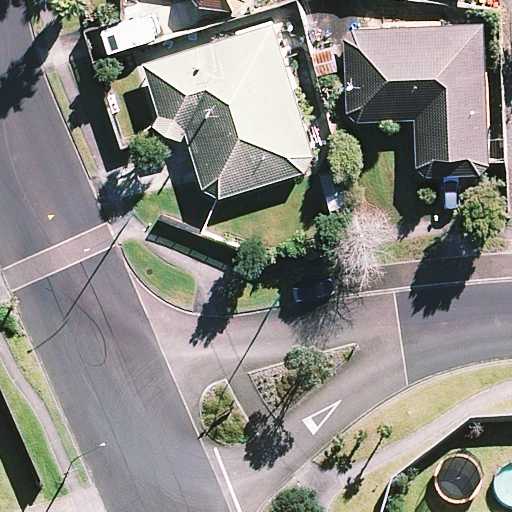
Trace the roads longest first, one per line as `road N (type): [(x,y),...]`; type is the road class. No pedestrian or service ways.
road 1 (residential): [(101,385),(198,353),(351,324),(434,324)]
road 2 (residential): [(434,324),(233,487),(171,511)]
road 3 (residential): [(0,130),(101,385)]
road 4 (residential): [(101,385),(159,511)]
